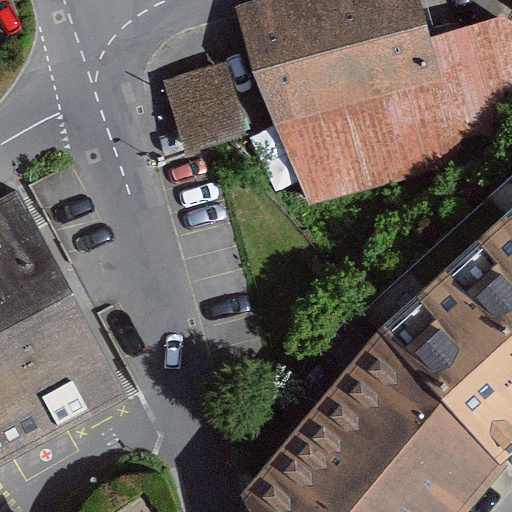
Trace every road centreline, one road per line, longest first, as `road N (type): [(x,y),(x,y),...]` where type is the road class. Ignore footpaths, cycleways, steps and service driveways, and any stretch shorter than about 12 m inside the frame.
road 1 (residential): [(186,421),(149,263),(96,93)]
road 2 (unclassified): [(6,511),(126,437),(186,421)]
road 3 (residential): [(96,93),(109,41),(133,17),(168,0)]
